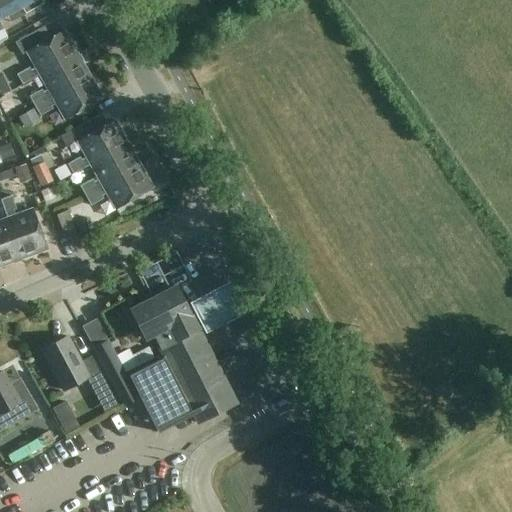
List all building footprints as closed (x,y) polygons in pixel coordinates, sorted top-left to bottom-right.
[(0,0),(0,19),(0,20),(17,11),(26,6),(30,13),(45,5),(42,0),(0,0)] [(22,85),(76,55),(63,32),(38,46),(27,53),(35,69),(30,71),(29,69),(16,76),(22,85)] [(22,56),(27,53),(38,46),(31,33),(14,42),(22,56)] [(34,107),(89,77),(76,55),(22,85),(22,86),(39,76),(48,91),(43,93),(41,91),(29,98),(34,107)] [(11,91),(3,73),(0,74),(0,90),(2,95),(11,91)] [(89,77),(34,107),(40,117),(52,110),(51,107),(56,105),(64,120),(101,99),(89,77)] [(0,102),(0,105),(4,115),(16,110),(11,97),(0,102)] [(24,129),(40,120),(33,109),(18,117),(24,129)] [(127,145),(124,139),(114,122),(77,143),(86,158),(81,161),(79,158),(67,165),(73,175),(90,166),(127,145)] [(0,146),(0,158),(1,160),(14,156),(9,143),(0,146)] [(127,145),(90,166),(98,180),(93,183),(92,180),(79,187),(84,196),(139,166),(127,145)] [(51,150),(30,160),(33,167),(31,167),(40,186),(55,179),(53,175),(51,176),(47,169),(57,164),(51,150)] [(20,184),(31,179),(26,164),(14,168),(20,184)] [(59,181),(70,175),(65,164),(53,171),(59,181)] [(139,166),(84,196),(90,207),(103,200),(101,197),(106,194),(115,210),(152,189),(139,166)] [(58,211),(70,206),(64,189),(51,194),(58,211)] [(0,200),(7,219),(22,259),(46,250),(32,210),(15,217),(13,211),(16,210),(11,197),(0,200)] [(63,234),(75,229),(67,211),(56,215),(63,234)] [(80,234),(93,228),(88,217),(75,223),(80,234)] [(0,267),(22,259),(7,219),(0,221),(0,267)] [(234,277),(189,300),(206,332),(250,309),(234,277)] [(128,376),(157,432),(193,414),(198,423),(235,404),(199,333),(204,330),(193,310),(188,312),(175,288),(162,295),(159,290),(144,297),(147,303),(130,311),(145,339),(152,335),(164,357),(128,376)] [(127,341),(139,334),(130,317),(117,324),(127,341)] [(104,383),(90,356),(79,362),(65,337),(41,350),(63,391),(86,378),(92,390),(104,383)] [(110,380),(111,380),(124,403),(135,397),(122,374),(126,372),(108,340),(93,348),(110,380)] [(20,402),(1,372),(0,372),(0,444),(16,435),(2,413),(20,402)] [(45,437),(11,451),(18,466),(51,452),(45,437)] [(67,442),(77,457),(85,452),(75,437),(67,442)]
